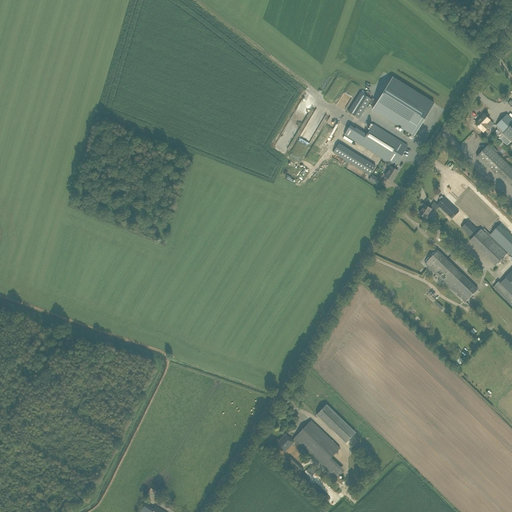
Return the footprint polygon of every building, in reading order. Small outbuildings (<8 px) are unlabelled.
[(392,77),(371,109),(405,130),(403,134),(408,137),(410,133),(414,136),(434,103),(392,77)] [(359,119),(371,100),(360,93),(348,112),(359,119)] [(485,125),(490,120),(484,115),(476,124),(484,132),(488,128),(485,125)] [(502,120),(497,125),(504,132),(511,124),(511,120),(510,119),(505,123),(502,120)] [(395,166),(407,146),(372,125),(366,136),(350,126),(344,135),(360,145),(390,163),(388,166),(390,167),(384,177),(392,182),(398,172),(393,168),(394,166),(395,166)] [(339,143),(333,153),(370,175),(375,166),(367,161),(339,143)] [(488,146),(477,157),(495,174),(496,173),(511,187),(511,168),(492,150),(488,146)] [(371,176),(368,180),(377,185),(379,181),(371,176)] [(444,197),(437,205),(452,219),(459,212),(444,197)] [(424,216),(430,220),(433,214),(430,212),(432,209),(430,208),(429,207),(424,204),(423,207),(424,207),(419,214),(424,216)] [(511,238),(505,232),(496,241),(486,231),(485,232),(481,229),(479,231),(468,221),(461,228),(472,238),(470,241),(495,265),(508,252),(511,256),(511,238)] [(438,251),(425,264),(465,303),(478,290),(438,251)] [(499,282),(493,288),(495,289),(511,305),(511,303),(511,271),(500,283),(499,282)] [(437,301),(435,304),(442,310),(444,308),(437,301)] [(316,415),(346,443),(356,433),(326,404),(316,415)] [(284,452),(295,440),(336,479),(344,471),(331,457),(340,448),(311,421),(292,441),(285,435),(276,444),(284,452)] [(310,457),(302,449),(300,451),(308,459),(310,457)] [(286,462),(298,473),(302,469),(291,458),(286,462)]
